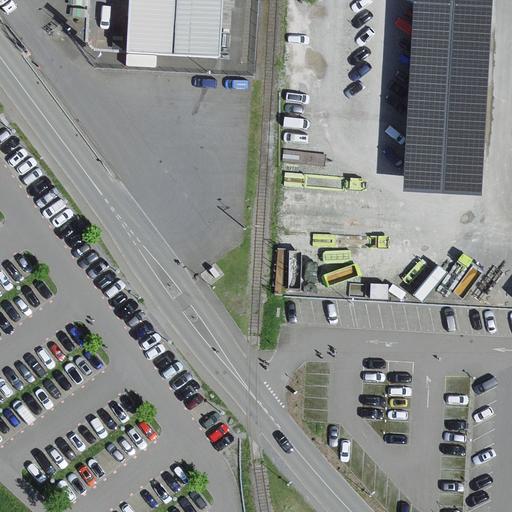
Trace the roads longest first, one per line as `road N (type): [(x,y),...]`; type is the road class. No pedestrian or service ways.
road 1 (unclassified): [(351,511),(252,396),(0,57)]
road 2 (unknown): [(511,17),(496,232),(511,243)]
